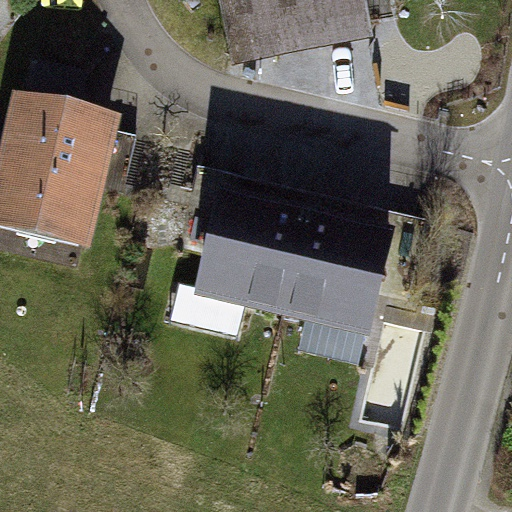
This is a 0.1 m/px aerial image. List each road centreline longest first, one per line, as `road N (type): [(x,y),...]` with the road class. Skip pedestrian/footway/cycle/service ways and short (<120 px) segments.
road 1 (residential): [(129,0),(192,90),(259,116),(511,167)]
road 2 (tertiary): [(511,227),(441,511)]
